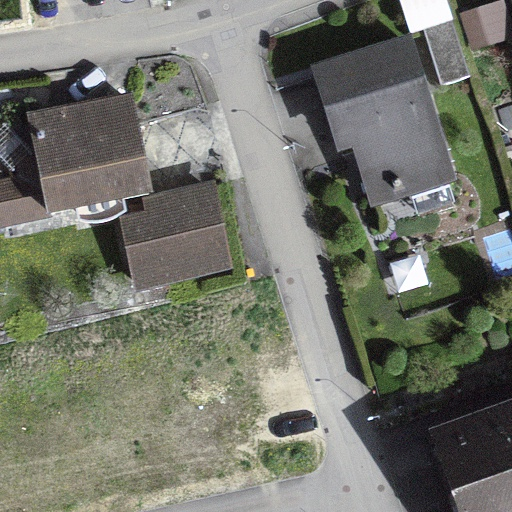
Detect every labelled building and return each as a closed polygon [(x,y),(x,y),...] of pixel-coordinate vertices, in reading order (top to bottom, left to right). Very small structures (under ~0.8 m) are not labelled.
[(469,77),(451,20),(422,29),(440,86),(469,77)] [(408,44),(317,73),(338,143),(353,138),(372,201),(450,177),(408,44)] [(50,214),(48,203),(147,184),(130,100),(31,120),(38,159),(19,163),(30,218),(50,214)] [(235,276),(214,183),(142,199),(145,215),(118,221),(134,297),(235,276)] [(511,511),(511,409),(428,439),(453,511),(511,511)]
